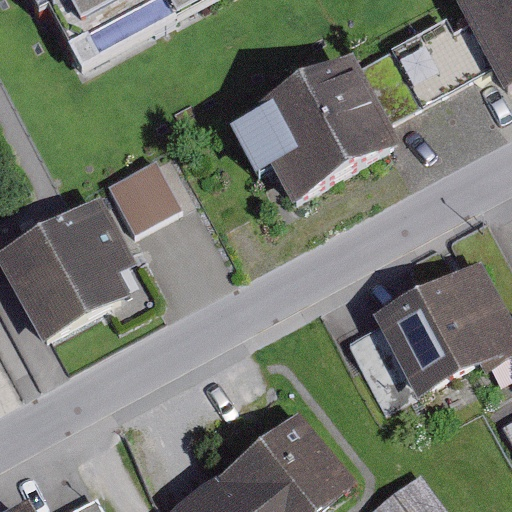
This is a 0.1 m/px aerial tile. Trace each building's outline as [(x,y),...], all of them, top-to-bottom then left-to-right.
[(24,0),(40,29),(49,23),(84,87),(245,0),(24,0)] [(448,32),(392,62),(423,119),(492,81),(506,106),(511,103),(511,0),(490,0),(455,19),(466,38),(454,44),(448,32)] [(294,226),(406,164),(390,136),(423,119),(392,62),(358,80),(355,74),(244,136),(294,226)] [(155,169),(108,194),(135,244),(160,232),(182,219),(155,169)] [(101,214),(0,269),(0,280),(44,360),(132,312),(118,287),(136,277),(101,214)] [(511,329),(482,274),(373,333),(376,339),(350,354),(386,420),(415,404),(421,414),(485,379),(487,383),(511,370),(511,329)] [(301,422),(189,511),(341,511),(361,496),(301,422)] [(442,511),(422,484),(384,511),(442,511)]
